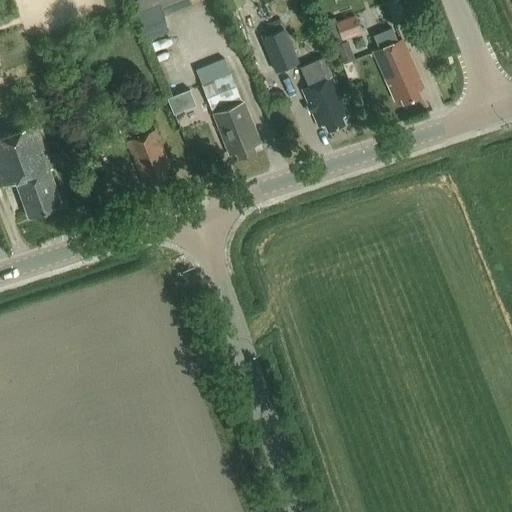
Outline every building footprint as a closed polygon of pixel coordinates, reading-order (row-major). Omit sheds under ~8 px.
[(135,0),(132,1),(136,12),(168,0),(135,0)] [(243,0),(221,0),(226,10),(244,2),(243,0)] [(355,15),(336,22),(343,40),(362,34),(355,15)] [(284,29),(262,38),(276,73),(298,64),(284,29)] [(416,90),(421,87),(401,40),(373,52),(393,99),(399,97),(402,103),(418,96),(416,90)] [(322,58),(300,67),(308,86),(302,89),(309,105),(307,106),(310,113),(312,112),(319,128),(325,125),(327,131),(344,124),(341,117),(346,115),(330,77),(322,58)] [(229,74),(200,86),(229,155),(236,153),(238,159),(254,152),(252,147),(260,144),(242,102),(241,102),(229,74)] [(165,171),(170,168),(148,115),(119,127),(138,171),(140,171),(144,179),(148,178),(150,184),(168,177),(165,171)] [(58,204),(60,203),(48,170),(52,169),(35,125),(0,137),(0,178),(3,187),(15,183),(28,218),(59,207),(58,204)] [(107,135),(97,139),(102,150),(111,147),(107,135)]
